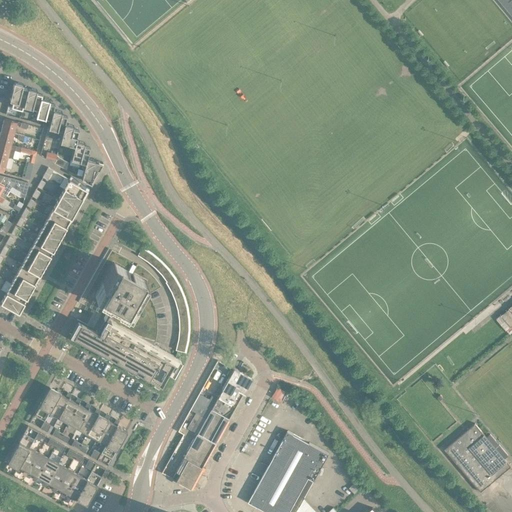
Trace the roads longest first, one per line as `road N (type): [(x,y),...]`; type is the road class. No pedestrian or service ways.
road 1 (tertiary): [(170,415),(202,354),(204,318),(196,282),(137,199)]
road 2 (tertiary): [(137,199),(70,86),(0,39)]
road 3 (residential): [(45,348),(119,216),(137,199)]
road 4 (unclassified): [(214,495),(267,379),(241,343)]
road 5 (residential): [(170,415),(45,348)]
